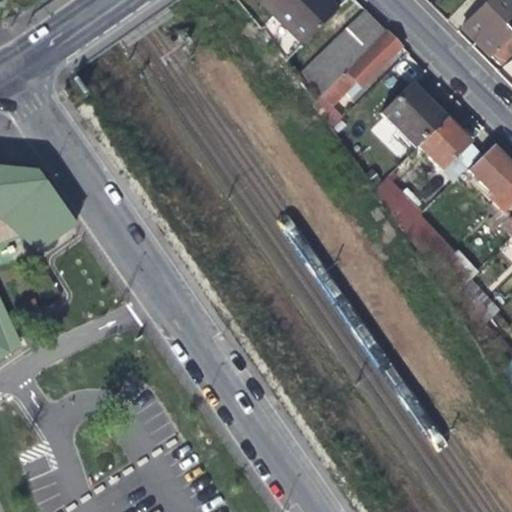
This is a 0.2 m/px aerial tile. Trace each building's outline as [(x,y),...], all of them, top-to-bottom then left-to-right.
[(313,0),(313,1),(311,0),(262,0),(257,5),(299,48),(334,13),(321,0),(313,0)] [(488,60),(498,70),(511,55),(511,42),(510,40),(511,39),(503,29),(511,20),(511,6),(505,0),(493,0),(459,33),(477,51),(486,61),(488,60)] [(318,66),(335,83),(365,51),(383,33),(370,20),(365,15),(361,12),(338,35),(340,43),(318,66)] [(399,50),(383,33),(365,51),(335,83),(308,109),(327,135),(340,122),(329,111),(342,98),(348,103),(399,50)] [(511,92),(511,61),(495,74),(511,92)] [(412,154),(415,151),(443,124),(423,104),(407,88),(377,116),(412,154)] [(459,140),(443,124),(415,151),(439,176),(442,173),(453,185),(472,167),(461,154),(467,148),(459,140)] [(494,227),(508,241),(511,236),(511,174),(491,154),(468,178),(492,203),(488,207),(501,219),(494,227)] [(0,361),(21,347),(0,303),(0,214),(11,214),(36,255),(74,227),(36,172),(0,168),(0,361)] [(379,186),(372,193),(384,206),(391,199),(379,186)] [(452,255),(429,278),(447,302),(464,285),(473,276),(452,255)] [(481,302),(464,285),(447,302),(460,322),(481,302)] [(495,316),(481,302),(460,322),(473,338),(495,316)] [(485,351),(504,371),(511,362),(511,359),(494,342),(485,351)] [(511,362),(504,371),(499,375),(511,388),(511,362)]
